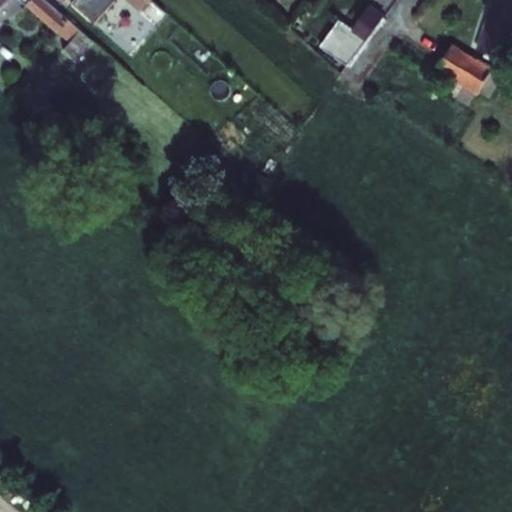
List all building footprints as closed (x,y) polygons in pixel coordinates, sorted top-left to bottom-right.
[(0,0),(0,12),(12,0),(0,0)] [(19,0),(57,34),(58,33),(71,44),(63,52),(77,64),(90,50),(94,43),(45,0),(19,0)] [(113,0),(117,3),(118,0),(125,0),(140,13),(151,0),(113,0)] [(511,0),(493,0),(476,50),(511,63),(511,0)] [(340,20),(320,47),(348,66),(385,16),(370,5),(353,29),(340,20)] [(453,44),(437,72),(477,96),(480,94),(490,100),(503,77),(493,71),(495,68),(453,44)]
